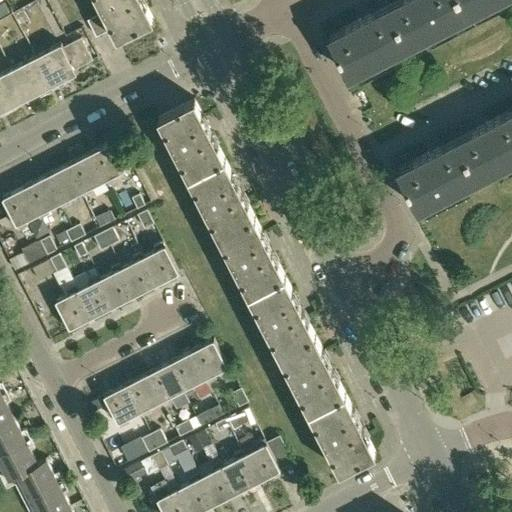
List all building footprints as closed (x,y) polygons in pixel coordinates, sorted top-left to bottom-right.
[(97,34),(113,25),(119,36),(155,18),(145,0),(100,0),(105,9),(89,18),(97,34)] [(461,0),(394,0),(388,3),(409,42),(468,12),(461,0)] [(461,0),(468,12),(491,0),(461,0)] [(0,3),(0,16),(9,11),(4,1),(0,3)] [(349,73),(409,42),(388,3),(329,34),(349,73)] [(62,42),(11,68),(27,97),(39,91),(41,95),(66,82),(64,78),(78,71),(62,42)] [(14,104),(27,97),(11,68),(0,73),(0,115),(16,108),(14,104)] [(190,174),(226,156),(196,98),(160,116),(190,174)] [(511,108),(456,137),(476,176),(511,158),(511,108)] [(417,206),(476,176),(456,137),(397,167),(417,206)] [(113,140),(90,151),(105,179),(107,183),(116,179),(114,174),(127,167),(113,140)] [(92,185),(105,179),(90,151),(68,163),(83,190),(85,194),(94,190),(92,185)] [(190,174),(220,233),(256,215),(226,156),(190,174)] [(70,196),(83,190),(68,163),(46,174),(61,201),(63,205),(72,201),(70,196)] [(49,207),(61,201),(46,174),(24,185),(39,212),(42,216),(51,212),(49,207)] [(39,212),(24,185),(3,196),(19,228),(29,223),(26,219),(39,212)] [(132,195),(138,207),(146,203),(140,192),(132,195)] [(147,207),(138,212),(145,226),(155,221),(147,207)] [(95,216),(100,225),(115,217),(111,208),(95,216)] [(220,233),(251,292),(286,273),(256,215),(220,233)] [(80,222),(74,225),(79,236),(85,233),(80,222)] [(61,244),(79,236),(74,225),(56,234),(61,244)] [(113,225),(104,229),(111,243),(120,238),(113,225)] [(101,248),(111,243),(104,229),(94,234),(101,248)] [(50,233),(21,247),(29,262),(58,247),(50,233)] [(144,253),(158,281),(180,270),(164,239),(154,243),(156,247),(144,253)] [(75,243),(80,255),(87,252),(82,240),(75,243)] [(136,293),(158,281),(144,253),(142,249),(133,254),(135,258),(122,264),(136,293)] [(51,257),(33,266),(40,279),(58,269),(68,264),(60,250),(50,256),(51,257)] [(114,304),(136,293),(122,264),(120,260),(111,265),(113,269),(101,275),(114,304)] [(92,280),(79,287),(92,315),(114,304),(101,275),(99,271),(90,276),(92,280)] [(281,351),(316,332),(286,273),(251,292),(281,351)] [(70,326),(92,315),(79,287),(77,282),(67,287),(70,292),(56,299),(70,326)] [(281,351),(311,410),(347,391),(316,332),(281,351)] [(215,337),(191,349),(207,375),(209,380),(218,375),(216,370),(228,364),(215,337)] [(193,382),(207,375),(191,349),(169,360),(184,386),(187,391),(196,387),(193,382)] [(184,386),(169,360),(147,371),(163,398),(165,402),(174,397),(172,393),(184,386)] [(147,371),(125,382),(141,409),(143,413),(152,409),(150,405),(163,398),(147,371)] [(128,415),(141,409),(125,382),(105,393),(121,425),(130,420),(128,415)] [(0,384),(0,457),(11,478),(19,474),(38,511),(76,511),(48,456),(39,461),(0,384)] [(242,385),(232,390),(239,404),(249,399),(242,385)] [(377,451),(347,391),(311,410),(341,469),(377,451)] [(220,402),(198,413),(203,423),(224,412),(220,402)] [(249,406),(241,410),(247,421),(254,417),(249,406)] [(236,411),(228,415),(234,428),(242,424),(236,411)] [(181,434),(203,423),(198,413),(176,424),(181,434)] [(226,416),(216,421),(220,429),(230,424),(226,416)] [(161,426),(151,431),(159,445),(168,441),(161,426)] [(204,427),(188,436),(196,450),(205,445),(212,442),(204,427)] [(159,445),(151,431),(142,435),(149,450),(159,445)] [(282,466),(293,459),(280,434),(268,440),(266,436),(257,441),(259,445),(246,451),(260,479),(274,471),(277,476),(285,472),(282,466)] [(183,439),(169,446),(174,455),(188,448),(183,439)] [(152,453),(159,467),(169,462),(162,448),(152,453)] [(260,479),(246,451),(244,448),(235,452),(237,456),(225,462),(238,490),(260,479)] [(222,458),(214,463),(216,467),(203,474),(215,501),(238,490),(225,462),(222,458)] [(120,471),(126,482),(148,471),(142,460),(120,471)] [(193,511),(194,511),(215,501),(203,474),(201,469),(191,474),(193,478),(181,485),(193,511)] [(165,511),(193,511),(181,485),(179,481),(170,485),(172,490),(158,497),(165,511)]
